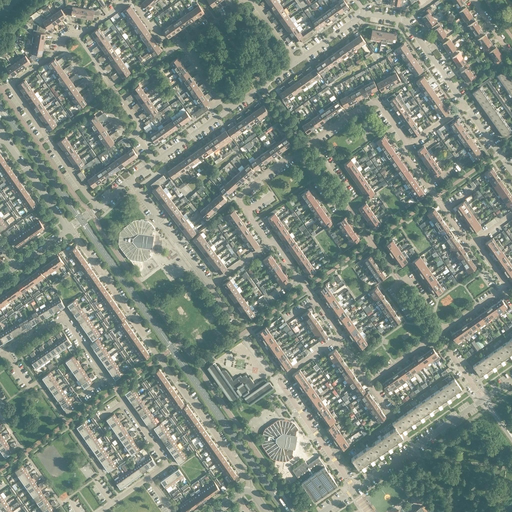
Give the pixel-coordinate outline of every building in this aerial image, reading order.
[(147,0),(144,0),(142,2),(148,9),(152,5),(147,0)] [(281,5),(278,0),(270,6),(273,10),(281,5)] [(343,0),(342,0),(339,3),(344,10),(349,7),(343,0)] [(192,6),(194,8),(199,16),(204,12),(199,5),(197,2),(192,6)] [(344,10),(339,3),(334,6),(340,13),(344,10)] [(460,7),(457,9),(455,11),(456,12),(458,12),(459,12),(462,16),(469,11),(464,4),(460,7)] [(130,5),(123,11),(126,15),(133,10),(130,5)] [(284,9),(281,5),(273,10),(276,14),(284,9)] [(72,8),(67,7),(68,14),(71,14),(71,15),(76,16),(78,7),(72,6),(72,8)] [(340,13),(334,6),(330,9),(335,16),(340,13)] [(68,14),(67,7),(62,10),(61,9),(56,12),(62,19),(66,16),(66,15),(68,14)] [(95,10),(89,9),(87,18),(93,19),(94,14),(98,15),(101,13),(98,8),(95,10)] [(199,16),(194,8),(190,11),(195,19),(199,16)] [(287,14),(284,9),(276,14),(279,19),(287,14)] [(335,16),(330,9),(326,12),(331,19),(335,16)] [(430,11),(429,9),(420,14),(425,21),(432,16),(429,12),(430,11)] [(137,14),(133,10),(126,15),(129,20),(137,14)] [(195,19),(190,11),(185,14),(191,22),(195,19)] [(474,18),(469,11),(462,16),(465,21),(467,20),(468,22),(474,18)] [(62,19),(56,12),(52,15),(57,23),(62,19)] [(331,19),(326,12),(321,15),(326,22),(331,19)] [(140,19),(137,14),(129,20),(132,24),(140,19)] [(191,22),(185,14),(181,18),(186,25),(191,22)] [(290,18),(287,14),(279,19),(283,23),(290,18)] [(57,23),(52,15),(47,18),(53,26),(57,23)] [(326,22),(321,15),(317,18),(322,26),(326,22)] [(435,21),(432,16),(425,21),(430,28),(431,27),(436,24),(434,22),(435,21)] [(53,26),(47,18),(43,22),(44,23),(39,26),(45,30),(47,28),(48,29),(53,26)] [(186,25),(181,18),(176,21),(182,28),(186,25)] [(293,23),(290,18),(283,23),(286,28),(293,23)] [(322,26),(317,18),(312,21),(317,29),(322,26)] [(479,25),(474,18),(468,22),(470,24),(467,26),(470,31),(472,30),(479,25)] [(143,23),(140,19),(132,24),(135,28),(143,23)] [(182,28),(176,21),(172,24),(177,31),(182,28)] [(438,22),(437,23),(436,24),(431,27),(436,34),(443,29),(438,22)] [(146,28),(143,23),(135,28),(139,33),(146,28)] [(296,27),(293,23),(286,28),(289,32),(296,27)] [(177,31),(172,24),(168,27),(173,34),(177,31)] [(484,32),(479,25),(472,30),(475,34),(474,36),(475,38),(478,36),(484,32)] [(45,30),(39,26),(39,32),(34,31),(33,35),(36,37),(45,39),(45,33),(44,33),(45,30)] [(99,27),(91,33),(93,35),(90,38),(91,40),(102,32),(99,27)] [(173,34),(168,27),(163,30),(168,37),(173,34)] [(299,31),(296,27),(289,32),(292,37),(299,31)] [(149,32),(146,28),(139,33),(142,37),(149,32)] [(316,33),(312,29),(306,34),(309,38),(316,33)] [(446,34),(443,29),(436,34),(441,41),(447,37),(445,35),(446,34)] [(303,36),(299,31),(292,37),(295,41),(300,38),(303,36)] [(105,37),(102,32),(91,40),(93,42),(96,39),(98,42),(105,37)] [(152,37),(149,32),(142,37),(145,42),(152,37)] [(394,33),(388,32),(387,41),(392,42),(393,39),(396,40),(396,35),(394,35),(394,33)] [(488,39),(484,32),(478,36),(480,38),(477,40),(480,44),(481,44),(488,39)] [(306,34),(303,36),(300,38),(303,42),(309,38),(306,34)] [(365,42),(360,35),(355,38),(361,45),(365,42)] [(32,42),(35,42),(44,44),(45,39),(36,37),(33,36),(32,42)] [(108,41),(105,37),(98,42),(99,44),(96,46),(97,49),(108,41)] [(155,41),(152,37),(145,42),(148,46),(155,41)] [(448,39),(447,37),(441,41),(446,48),(453,43),(450,38),(448,39)] [(361,45),(355,38),(351,41),(356,48),(361,45)] [(493,45),(488,39),(481,44),(484,48),(486,47),(488,50),(489,49),(493,45)] [(111,45),(108,41),(97,49),(99,51),(102,48),(104,51),(111,45)] [(158,45),(155,41),(148,46),(151,51),(158,45)] [(356,48),(351,41),(347,44),(352,52),(356,48)] [(407,48),(404,43),(394,50),(397,55),(400,53),(407,48)] [(456,48),(453,43),(446,48),(451,55),(456,51),(455,49),(456,48)] [(352,52),(347,44),(342,47),(347,55),(349,57),(354,54),(352,52)] [(114,50),(111,45),(104,51),(106,53),(102,55),(104,57),(114,50)] [(162,50),(158,45),(151,51),(154,55),(162,50)] [(494,45),(493,45),(489,49),(490,51),(489,52),(492,56),(499,52),(494,45)] [(347,55),(342,47),(338,50),(343,58),(347,55)] [(43,49),(34,48),(33,54),(30,56),(33,61),(41,56),(41,55),(42,55),(43,49)] [(117,48),(114,50),(104,57),(105,59),(109,57),(110,59),(118,54),(120,52),(117,48)] [(410,52),(407,48),(400,53),(403,57),(410,52)] [(459,49),(456,51),(451,55),(455,62),(463,57),(464,56),(459,49)] [(343,58),(338,50),(333,54),(339,61),(343,58)] [(413,56),(410,52),(403,57),(406,62),(413,56)] [(504,58),(499,52),(492,56),(495,61),(494,62),(496,64),(504,58)] [(121,59),(118,54),(110,59),(112,62),(109,64),(110,66),(121,59)] [(339,61),(333,54),(329,57),(334,64),(339,61)] [(25,55),(21,59),(26,66),(30,63),(25,55)] [(14,59),(16,62),(21,69),(26,66),(21,59),(19,56),(14,59)] [(416,61),(413,56),(406,62),(409,66),(416,61)] [(178,57),(170,62),(173,67),(181,62),(178,57)] [(334,64),(329,57),(324,60),(330,67),(334,64)] [(466,61),(463,57),(455,62),(460,69),(465,66),(466,65),(464,62),(466,61)] [(48,63),(51,68),(58,63),(60,62),(62,60),(60,58),(57,61),(55,58),(48,63)] [(124,63),(121,59),(110,66),(111,68),(115,66),(117,68),(124,63)] [(330,67),(324,60),(320,63),(325,70),(330,67)] [(420,65),(416,61),(409,66),(412,70),(420,65)] [(5,66),(7,68),(12,75),(17,72),(12,65),(10,62),(5,66)] [(21,69),(16,62),(12,65),(17,72),(21,69)] [(184,66),(181,62),(173,67),(177,71),(184,66)] [(61,67),(58,63),(51,68),(54,73),(61,67)] [(127,68),(124,63),(117,68),(118,71),(115,73),(116,75),(127,68)] [(325,70),(320,63),(315,66),(321,74),(325,70)] [(423,70),(420,65),(412,70),(415,75),(423,70)] [(187,71),(184,66),(177,71),(180,76),(187,71)] [(460,69),(459,69),(464,76),(471,71),(468,67),(466,68),(465,66),(460,69)] [(66,67),(63,70),(61,67),(54,73),(57,77),(68,69),(66,67)] [(130,72),(127,68),(116,75),(118,77),(121,75),(123,77),(130,72)] [(320,76),(315,68),(310,72),(316,79),(320,76)] [(69,71),(68,69),(57,77),(60,81),(68,76),(66,74),(69,71)] [(396,72),(394,70),(390,72),(391,75),(395,83),(400,80),(396,72)] [(499,73),(497,75),(496,76),(511,98),(511,81),(509,77),(506,72),(504,70),(501,72),(499,73)] [(190,75),(187,71),(180,76),(183,80),(190,75)] [(474,76),(471,71),(464,76),(469,83),(477,77),(475,75),(474,76)] [(316,79),(310,72),(306,75),(311,82),(316,79)] [(74,75),(69,78),(68,76),(60,81),(63,86),(76,77),(74,75)] [(193,80),(190,75),(183,80),(186,85),(193,80)] [(311,82),(306,75),(302,78),(307,85),(311,82)] [(395,83),(391,75),(386,78),(391,86),(395,83)] [(416,81),(419,86),(427,81),(423,76),(416,81)] [(77,79),(76,77),(63,86),(67,90),(74,85),(72,83),(77,79)] [(307,85),(302,78),(297,81),(302,88),(307,85)] [(391,86),(386,78),(382,80),(386,88),(391,86)] [(18,85),(21,89),(28,84),(25,79),(18,85)] [(196,84),(193,80),(186,85),(189,89),(196,84)] [(386,88),(382,80),(377,83),(381,91),(386,88)] [(302,88),(297,81),(293,84),(298,91),(302,88)] [(378,89),(374,81),(369,83),(373,91),(378,89)] [(430,85),(427,81),(419,86),(423,90),(430,85)] [(362,83),(358,86),(363,97),(368,94),(364,86),(362,83)] [(373,91),(369,83),(364,86),(368,94),(373,91)] [(31,88),(28,84),(21,89),(24,94),(31,88)] [(139,84),(132,90),(135,94),(142,89),(139,84)] [(200,88),(196,84),(189,89),(187,91),(190,95),(200,88)] [(298,91),(293,84),(288,87),(293,94),(298,91)] [(79,85),(76,87),(74,85),(67,90),(70,95),(80,87),(79,85)] [(433,90),(430,85),(423,90),(426,95),(433,90)] [(363,97),(358,86),(353,89),(354,91),(359,99),(363,97)] [(82,89),(80,87),(70,95),(73,99),(80,94),(79,92),(82,89)] [(293,94),(288,87),(284,90),(289,98),(293,94)] [(511,131),(481,87),(480,87),(478,88),(472,92),(474,95),(475,97),(483,108),(492,121),(496,126),(499,130),(504,137),(510,133),(511,131)] [(35,93),(31,88),(24,94),(27,98),(35,93)] [(203,93),(200,88),(190,95),(193,100),(195,98),(203,93)] [(145,94),(142,89),(135,94),(134,95),(131,97),(133,99),(136,96),(138,99),(145,94)] [(289,98),(284,90),(279,94),(284,101),(289,98)] [(436,94),(433,90),(426,95),(429,99),(436,94)] [(359,99),(354,91),(350,94),(354,102),(359,99)] [(38,97),(35,93),(27,98),(30,103),(38,97)] [(206,97),(203,93),(195,98),(198,103),(206,97)] [(399,100),(394,93),(387,98),(389,101),(388,101),(392,105),(399,100)] [(85,94),(82,96),(80,94),(73,99),(76,104),(87,96),(85,94)] [(148,98),(145,94),(138,99),(140,101),(136,103),(138,106),(148,98)] [(354,102),(350,94),(345,96),(349,104),(354,102)] [(439,98),(436,94),(429,99),(432,104),(439,98)] [(88,98),(87,96),(76,104),(79,108),(87,103),(85,100),(88,98)] [(349,104),(345,96),(340,99),(344,107),(349,104)] [(41,102),(38,97),(30,103),(33,107),(41,102)] [(209,102),(206,97),(198,103),(202,107),(206,104),(209,102)] [(152,102),(148,98),(138,106),(139,108),(143,105),(144,108),(152,102)] [(343,108),(336,98),(331,101),(338,111),(343,108)] [(442,103),(439,98),(432,104),(435,108),(442,103)] [(402,99),(399,100),(392,105),(395,110),(405,103),(402,99)] [(338,111),(331,101),(327,104),(329,107),(334,114),(338,111)] [(44,106),(41,102),(33,107),(37,111),(44,106)] [(155,107),(152,102),(144,108),(147,112),(155,107)] [(408,107),(405,103),(395,110),(398,114),(408,107)] [(445,107),(442,103),(435,108),(438,112),(445,107)] [(209,109),(206,104),(202,107),(193,113),(196,118),(209,109)] [(155,107),(147,112),(146,113),(144,114),(145,116),(149,114),(151,117),(158,111),(156,109),(159,107),(157,105),(155,107)] [(263,105),(259,108),(264,115),(269,112),(263,105)] [(47,111),(44,106),(37,111),(40,116),(47,111)] [(334,114),(329,107),(324,110),(330,117),(334,114)] [(411,112),(408,107),(398,114),(401,119),(408,114),(411,112)] [(449,112),(445,107),(438,112),(441,117),(449,112)] [(266,118),(264,115),(259,108),(254,111),(261,121),(266,118)] [(191,118),(186,110),(181,114),(186,121),(191,118)] [(330,117),(324,110),(320,113),(325,121),(330,117)] [(50,115),(47,111),(40,116),(43,120),(50,115)] [(261,121),(254,111),(250,114),(255,122),(257,124),(261,121)] [(53,113),(50,115),(43,120),(46,125),(53,120),(56,118),(53,113)] [(325,121),(320,113),(315,116),(321,124),(325,121)] [(186,121),(181,114),(177,117),(182,124),(186,121)] [(255,122),(250,114),(245,117),(251,125),(255,122)] [(412,118),(408,114),(401,119),(404,123),(412,118)] [(101,115),(97,118),(95,115),(88,120),(91,125),(103,117),(101,115)] [(321,124),(315,116),(311,119),(316,127),(321,124)] [(104,119),(103,117),(91,125),(94,130),(102,124),(100,122),(104,119)] [(182,124),(177,117),(172,120),(177,127),(182,124)] [(252,127),(251,125),(245,117),(241,120),(246,128),(248,130),(252,127)] [(305,120),(307,122),(312,130),(316,127),(311,119),(309,117),(305,120)] [(171,118),(166,121),(173,130),(177,127),(172,120),(171,118)] [(415,122),(412,118),(404,123),(407,128),(415,122)] [(450,124),(453,129),(461,123),(457,119),(450,124)] [(57,124),(53,120),(46,125),(49,129),(57,124)] [(246,128),(241,120),(237,124),(242,131),(246,128)] [(173,130),(166,121),(162,124),(163,126),(169,134),(173,130)] [(312,130),(307,122),(302,126),(307,133),(312,130)] [(418,127),(415,122),(407,128),(410,132),(418,127)] [(464,128),(461,123),(453,129),(456,133),(464,128)] [(107,124),(103,127),(102,124),(94,130),(97,134),(108,126),(107,124)] [(242,131),(237,124),(232,127),(237,134),(242,131)] [(110,128),(108,126),(97,134),(100,138),(108,133),(106,131),(110,128)] [(169,134),(163,126),(159,129),(164,137),(169,134)] [(237,134),(232,127),(228,130),(233,137),(237,134)] [(421,131),(418,127),(410,132),(414,137),(421,131)] [(467,132),(464,128),(456,133),(459,137),(467,132)] [(164,137),(159,129),(155,132),(160,140),(164,137)] [(231,137),(226,130),(221,133),(228,143),(232,140),(231,137)] [(160,140),(155,132),(150,136),(155,143),(160,140)] [(470,137),(467,132),(459,137),(463,142),(470,137)] [(113,133),(109,135),(108,133),(100,138),(104,143),(111,138),(112,137),(114,135),(113,133)] [(228,143),(221,133),(217,136),(223,146),(228,143)] [(381,138),(379,135),(372,140),(374,143),(376,141),(379,145),(388,139),(387,138),(386,139),(384,136),(381,138)] [(65,136),(58,142),(61,146),(68,141),(65,136)] [(223,146),(217,136),(212,140),(219,149),(223,146)] [(286,137),(281,140),(287,148),(291,144),(286,137)] [(473,141),(470,137),(463,142),(466,146),(473,141)] [(114,142),(111,138),(104,143),(107,147),(114,142)] [(389,141),(388,139),(379,145),(382,149),(390,144),(388,142),(389,141)] [(219,149),(212,140),(208,143),(213,150),(215,152),(219,149)] [(287,148),(281,140),(277,143),(282,151),(287,148)] [(72,146),(68,141),(61,146),(64,151),(72,146)] [(282,151),(277,143),(275,141),(271,144),(278,154),(282,151)] [(476,146),(473,141),(466,146),(463,148),(466,152),(469,151),(476,146)] [(213,150),(208,143),(203,146),(209,153),(213,150)] [(74,144),(72,146),(64,151),(67,155),(75,150),(77,148),(74,144)] [(278,154),(271,144),(267,147),(268,150),(273,157),(278,154)] [(391,147),(390,144),(382,149),(385,154),(394,148),(392,146),(391,147)] [(209,153),(203,146),(199,149),(204,156),(209,153)] [(427,150),(424,146),(417,151),(419,154),(418,154),(419,156),(427,150)] [(479,150),(476,146),(469,151),(472,155),(479,150)] [(132,148),(128,151),(133,159),(138,155),(132,148)] [(395,149),(394,148),(385,154),(382,156),(385,160),(388,158),(395,153),(394,150),(395,149)] [(204,156),(199,149),(195,152),(200,159),(204,156)] [(78,154),(75,150),(67,155),(70,160),(78,154)] [(273,157),(268,150),(264,153),(269,160),(273,157)] [(430,154),(427,150),(419,156),(420,158),(421,157),(423,159),(430,154)] [(483,155),(479,150),(472,155),(469,157),(473,162),(483,155)] [(133,159),(128,151),(123,154),(129,162),(133,159)] [(200,159),(195,152),(190,155),(195,162),(200,159)] [(269,160),(264,153),(259,156),(265,163),(269,160)] [(397,155),(395,153),(388,158),(391,162),(399,156),(398,155),(397,155)] [(81,159),(78,154),(70,160),(73,164),(81,159)] [(129,162),(123,154),(119,158),(124,165),(129,162)] [(433,158),(430,154),(423,159),(425,162),(424,163),(425,164),(433,158)] [(195,162),(190,155),(186,158),(191,166),(195,162)] [(265,163),(259,156),(255,159),(260,166),(265,163)] [(400,158),(399,156),(391,162),(394,166),(401,161),(399,158),(400,158)] [(83,157),(81,159),(73,164),(77,169),(87,162),(83,157)] [(357,161),(354,157),(343,164),(345,167),(344,168),(346,169),(357,161)] [(124,165),(119,158),(115,161),(120,168),(124,165)] [(191,166),(186,158),(181,161),(186,169),(191,166)] [(436,163),(433,158),(425,164),(426,166),(427,165),(429,168),(436,163)] [(113,159),(109,162),(115,171),(120,168),(115,161),(113,159)] [(260,166),(255,159),(250,162),(255,170),(260,166)] [(9,165),(5,161),(0,164),(0,169),(1,171),(9,165)] [(186,169),(181,161),(177,164),(182,172),(186,169)] [(360,165),(357,161),(346,169),(347,171),(348,170),(349,173),(359,166),(360,165)] [(403,164),(401,161),(394,166),(397,170),(405,164),(404,163),(403,164)] [(115,171),(109,162),(104,165),(106,167),(111,174),(115,171)] [(439,167),(436,163),(429,168),(430,170),(429,171),(431,173),(439,167)] [(182,172),(177,164),(172,168),(178,175),(182,172)] [(254,170),(248,164),(244,167),(250,174),(254,170)] [(406,166),(405,164),(397,170),(400,174),(407,169),(405,167),(406,166)] [(12,170),(9,165),(1,171),(4,175),(12,170)] [(362,170),(359,166),(349,173),(351,175),(350,176),(351,177),(360,172),(362,170)] [(111,174),(106,167),(101,170),(106,177),(111,174)] [(250,174),(244,167),(240,171),(246,178),(250,174)] [(442,171),(439,167),(431,173),(432,174),(433,173),(435,176),(442,171)] [(495,172),(492,167),(484,173),(482,175),(483,176),(486,175),(487,177),(495,172)] [(178,175),(172,168),(168,171),(173,178),(178,175)] [(409,172),(407,169),(400,174),(403,179),(411,173),(410,171),(409,172)] [(15,174),(12,170),(4,175),(7,180),(15,174)] [(85,176),(81,170),(77,174),(81,179),(85,176)] [(106,177),(101,170),(97,173),(102,181),(106,177)] [(246,178),(240,171),(236,175),(242,181),(246,178)] [(363,176),(360,172),(351,177),(352,179),(353,178),(355,181),(363,176)] [(498,176),(495,172),(487,177),(485,179),(488,183),(498,176)] [(102,181),(97,173),(92,176),(97,184),(102,181)] [(412,174),(411,173),(403,179),(406,183),(413,178),(411,175),(412,174)] [(18,179),(15,174),(7,180),(10,184),(18,179)] [(166,179),(163,175),(157,180),(160,184),(166,179)] [(242,181),(236,175),(232,178),(238,185),(242,181)] [(88,180),(85,176),(81,179),(86,186),(90,183),(88,180)] [(97,184),(92,176),(88,180),(90,183),(93,187),(97,184)] [(366,180),(363,176),(355,181),(357,184),(356,184),(357,186),(366,180)] [(501,180),(498,176),(488,183),(489,185),(492,183),(493,186),(501,180)] [(238,185),(232,178),(228,182),(234,189),(238,185)] [(415,180),(413,178),(406,183),(409,187),(417,181),(416,180),(415,180)] [(21,183),(18,179),(10,184),(13,189),(21,183)] [(160,184),(157,180),(151,185),(154,189),(159,185),(160,184)] [(368,184),(366,180),(357,186),(358,187),(359,187),(361,189),(368,184)] [(504,184),(501,180),(493,186),(491,187),(494,191),(504,184)] [(418,183),(417,181),(409,187),(412,191),(419,186),(417,183),(418,183)] [(234,189),(228,182),(224,185),(230,192),(234,189)] [(24,188),(21,183),(13,189),(16,193),(24,188)] [(371,188),(368,184),(361,189),(363,192),(362,193),(363,194),(371,188)] [(507,188),(504,184),(494,191),(497,196),(499,194),(507,188)] [(163,189),(159,185),(154,189),(152,190),(156,195),(163,189)] [(230,192),(224,185),(219,189),(225,196),(230,192)] [(421,189),(419,186),(412,191),(409,193),(412,197),(423,189),(422,188),(421,189)] [(27,192),(24,188),(16,193),(19,197),(27,192)] [(307,189),(306,188),(299,193),(300,195),(301,194),(304,198),(312,193),(311,191),(310,192),(308,189),(307,189)] [(374,193),(371,188),(363,194),(364,196),(365,195),(367,198),(374,193)] [(510,193),(507,188),(499,194),(501,196),(499,198),(500,200),(510,193)] [(166,193),(163,189),(156,195),(159,199),(166,193)] [(424,191),(423,189),(412,197),(415,201),(425,194),(423,192),(424,191)] [(30,196),(27,192),(19,197),(23,202),(30,196)] [(169,198),(166,193),(159,199),(162,203),(169,198)] [(227,200),(221,193),(216,197),(222,203),(227,200)] [(313,194),(312,193),(304,198),(307,203),(314,197),(312,195),(313,194)] [(511,197),(511,195),(510,193),(500,200),(501,201),(503,200),(505,202),(511,197)] [(33,201),(30,196),(23,202),(26,206),(33,201)] [(222,203),(216,197),(212,200),(218,207),(222,203)] [(316,200),(314,197),(307,203),(310,207),(318,201),(317,199),(316,200)] [(173,202),(169,198),(162,203),(166,207),(173,202)] [(218,207),(212,200),(208,204),(214,210),(218,207)] [(37,205),(33,201),(26,206),(29,211),(37,205)] [(319,202),(318,201),(310,207),(313,211),(320,206),(318,203),(319,202)] [(456,207),(459,211),(467,205),(469,204),(468,202),(465,204),(464,201),(456,207)] [(176,206),(173,202),(166,207),(169,212),(176,206)] [(358,208),(359,210),(360,209),(362,212),(369,207),(366,203),(358,208)] [(214,210),(208,204),(204,207),(210,214),(214,210)] [(472,208),(469,204),(467,205),(459,211),(462,215),(470,210),(472,208)] [(179,211),(176,206),(169,212),(172,216),(179,211)] [(322,208),(320,206),(313,211),(316,215),(324,209),(323,208),(322,208)] [(210,214),(204,207),(200,211),(206,218),(210,214)] [(372,211),(369,207),(362,212),(363,215),(364,217),(372,211)] [(426,218),(427,220),(438,212),(435,208),(427,213),(429,216),(426,218)] [(277,211),(275,209),(268,213),(270,216),(267,218),(269,221),(268,221),(269,223),(278,217),(275,213),(277,211)] [(325,211),(324,209),(316,215),(319,219),(326,214),(324,211),(325,211)] [(234,210),(227,214),(226,215),(224,216),(227,221),(237,214),(234,210)] [(471,212),(470,210),(462,215),(465,219),(473,214),(475,212),(474,210),(471,212)] [(183,215),(179,211),(172,216),(175,220),(183,215)] [(375,215),(372,211),(364,217),(365,218),(366,218),(367,220),(375,215)] [(441,217),(438,212),(427,220),(429,221),(431,219),(433,222),(441,217)] [(478,216),(475,212),(473,214),(465,219),(468,223),(475,218),(478,216)] [(240,219),(237,214),(227,221),(231,225),(233,224),(240,219)] [(328,217),(326,214),(319,219),(321,223),(330,218),(329,216),(328,217)] [(186,219),(183,215),(175,220),(179,225),(186,219)] [(378,219),(375,215),(367,220),(369,223),(368,224),(369,225),(378,219)] [(281,221),(278,217),(269,223),(270,224),(271,223),(273,226),(281,221)] [(337,223),(340,227),(347,222),(345,220),(346,219),(345,217),(337,223)] [(444,221),(441,217),(433,222),(435,225),(432,226),(433,228),(444,221)] [(331,219),(330,218),(321,223),(325,228),(332,223),(330,220),(331,219)] [(477,220),(475,218),(468,223),(471,228),(481,220),(480,219),(477,220)] [(142,261),(145,260),(151,256),(150,253),(148,253),(149,248),(150,249),(152,249),(153,242),(154,235),(152,235),(150,235),(151,230),(153,230),(155,228),(151,223),(147,221),(137,219),(133,220),(122,229),(120,232),(118,243),(119,246),(128,258),(131,260),(142,261)] [(189,224),(186,219),(179,225),(182,229),(189,224)] [(243,223),(240,219),(233,224),(236,228),(243,223)] [(283,219),(281,221),(273,226),(275,229),(274,230),(275,231),(286,223),(283,219)] [(381,224),(378,219),(369,225),(370,227),(371,226),(373,229),(381,224)] [(4,222),(0,224),(0,231),(7,226),(10,224),(6,220),(4,222)] [(44,228),(39,220),(34,223),(40,231),(44,228)] [(482,222),(481,220),(471,228),(474,232),(482,226),(480,224),(482,222)] [(446,225),(444,221),(433,228),(434,230),(437,228),(439,230),(446,225)] [(349,225),(347,222),(340,227),(343,232),(351,226),(350,224),(349,225)] [(40,231),(34,223),(30,226),(35,234),(40,231)] [(246,227),(243,223),(236,228),(239,233),(246,227)] [(289,228),(286,223),(275,231),(276,233),(277,232),(279,235),(286,229),(289,228)] [(192,228),(189,224),(182,229),(185,233),(192,228)] [(449,229),(446,225),(439,230),(440,233),(438,235),(439,236),(449,229)] [(35,234),(30,226),(25,229),(31,237),(35,234)] [(352,227),(351,226),(343,232),(346,236),(353,231),(351,228),(352,227)] [(250,232),(246,227),(239,233),(242,237),(250,232)] [(196,232),(192,228),(185,233),(189,238),(196,232)] [(31,237),(25,229),(21,232),(26,240),(31,237)] [(289,234),(286,229),(279,235),(281,237),(280,238),(281,239),(289,234)] [(452,233),(449,229),(439,236),(440,238),(443,236),(445,239),(452,233)] [(355,233),(353,231),(346,236),(349,240),(357,234),(356,233),(355,233)] [(26,240),(21,232),(16,235),(22,243),(26,240)] [(253,236),(250,232),(242,237),(245,241),(253,236)] [(200,233),(193,239),(197,243),(204,238),(200,233)] [(455,237),(452,233),(445,239),(446,241),(444,243),(445,245),(455,237)] [(292,238),(289,234),(281,239),(282,241),(283,240),(285,243),(292,238)] [(358,236),(357,234),(349,240),(352,244),(359,239),(357,236),(358,236)] [(22,243),(16,235),(12,239),(17,246),(22,243)] [(256,241),(253,236),(245,241),(248,246),(256,241)] [(458,242),(455,237),(445,245),(446,246),(449,245),(451,247),(458,242)] [(207,242),(204,238),(197,243),(200,247),(207,242)] [(295,242),(292,238),(285,243),(287,246),(286,246),(287,248),(295,242)] [(385,245),(388,249),(395,244),(394,241),(396,240),(395,238),(392,240),(392,239),(385,245)] [(495,240),(493,238),(485,243),(488,248),(498,240),(497,239),(495,240)] [(209,240),(207,242),(200,247),(203,252),(210,246),(213,244),(209,240)] [(501,245),(498,240),(488,248),(491,252),(501,245)] [(259,245),(256,241),(248,246),(252,251),(259,245)] [(298,246),(295,242),(287,248),(288,249),(289,249),(291,251),(298,246)] [(461,246),(458,242),(451,247),(452,250),(450,251),(451,253),(461,246)] [(397,246),(395,244),(388,249),(391,253),(401,246),(400,245),(397,246)] [(504,248),(501,245),(491,252),(494,256),(504,249),(504,248)] [(75,246),(68,252),(71,256),(79,251),(75,246)] [(214,251),(210,246),(203,252),(206,256),(214,251)] [(301,250),(298,246),(291,251),(293,254),(292,255),(293,256),(301,250)] [(402,248),(401,246),(391,253),(394,258),(401,252),(400,250),(402,248)] [(464,250),(461,246),(451,253),(452,255),(455,253),(456,255),(464,250)] [(505,250),(504,249),(494,256),(497,260),(505,255),(503,252),(505,250)] [(304,254),(301,250),(293,256),(294,258),(295,257),(297,260),(304,254)] [(467,254),(464,250),(456,255),(458,258),(456,260),(457,261),(467,254)] [(82,255),(79,251),(71,256),(74,261),(82,255)] [(217,255),(214,251),(206,256),(210,260),(217,255)] [(403,255),(401,252),(394,258),(397,262),(407,255),(406,253),(403,255)] [(272,257),(270,254),(261,261),(264,265),(266,264),(274,258),(273,256),(272,257)] [(307,259),(304,254),(297,260),(299,262),(298,263),(299,264),(307,259)] [(470,258),(467,254),(457,261),(458,263),(461,261),(462,264),(470,258)] [(85,260),(82,255),(74,261),(77,265),(85,260)] [(220,259),(217,255),(210,260),(213,265),(220,259)] [(364,262),(366,265),(373,259),(370,255),(363,260),(363,261),(360,262),(361,264),(364,262)] [(408,256),(407,255),(397,262),(400,266),(407,261),(405,258),(408,256)] [(506,257),(505,255),(497,260),(500,264),(510,257),(509,255),(506,257)] [(64,263),(58,256),(54,259),(59,267),(64,263)] [(412,261),(415,266),(425,259),(424,257),(422,259),(420,256),(412,261)] [(511,259),(510,257),(500,264),(503,268),(511,263),(509,260),(511,259)] [(275,259),(274,258),(266,264),(269,268),(276,263),(275,260),(275,259)] [(473,263),(470,258),(462,264),(464,266),(462,268),(463,270),(473,263)] [(59,267),(54,259),(50,262),(55,270),(59,267)] [(223,263),(220,259),(213,265),(216,269),(223,263)] [(310,263),(307,259),(299,264),(300,266),(301,265),(303,268),(310,263)] [(376,263),(373,259),(366,265),(367,267),(365,269),(366,271),(376,263)] [(426,260),(425,259),(415,266),(418,270),(426,265),(424,262),(426,260)] [(88,264),(85,260),(77,265),(80,270),(88,264)] [(55,270),(50,262),(45,265),(51,273),(55,270)] [(227,268),(223,263),(216,269),(220,273),(227,268)] [(278,265),(276,263),(269,268),(267,270),(270,274),(272,272),(280,266),(279,265),(278,265)] [(313,267),(310,263),(303,268),(304,271),(305,273),(313,267)] [(379,268),(376,263),(366,271),(367,272),(370,271),(372,273),(379,268)] [(476,267),(473,263),(463,270),(464,271),(466,270),(468,272),(476,267)] [(511,265),(511,263),(503,268),(506,273),(511,268),(511,265)] [(91,268),(88,264),(80,270),(83,274),(91,268)] [(51,273),(45,265),(41,268),(46,276),(51,273)] [(428,267),(426,265),(418,270),(421,274),(431,267),(430,265),(428,267)] [(281,268),(280,266),(272,272),(275,276),(282,271),(280,268),(281,268)] [(316,271),(313,267),(305,273),(306,274),(307,274),(309,276),(316,271)] [(432,269),(431,267),(421,274),(424,278),(432,273),(430,270),(432,269)] [(94,273),(91,268),(83,274),(86,278),(94,273)] [(382,272),(379,268),(372,273),(373,276),(371,277),(372,279),(382,272)] [(45,277),(39,269),(35,272),(40,280),(45,277)] [(284,274),(282,271),(275,276),(278,280),(286,275),(285,273),(284,274)] [(40,280),(35,272),(30,276),(36,283),(40,280)] [(384,275),(382,272),(372,279),(373,281),(376,279),(378,282),(385,277),(384,275)] [(97,277),(94,273),(86,278),(90,283),(97,277)] [(433,275),(432,273),(424,278),(427,283),(437,275),(436,274),(433,275)] [(287,276),(286,275),(278,280),(281,285),(288,280),(286,277),(287,276)] [(438,277),(437,275),(427,283),(430,287),(438,281),(436,279),(438,277)] [(36,283),(30,276),(26,279),(31,286),(36,283)] [(100,282),(97,277),(90,283),(93,287),(100,282)] [(223,281),(225,283),(222,284),(226,289),(233,284),(230,279),(231,279),(229,277),(223,281)] [(31,286),(26,279),(22,282),(27,290),(31,286)] [(439,284),(438,281),(430,287),(433,291),(443,284),(442,282),(439,284)] [(27,290),(22,282),(17,285),(23,293),(27,290)] [(104,286),(100,282),(93,287),(96,292),(104,286)] [(236,288),(233,284),(226,289),(229,293),(236,288)] [(328,287),(326,284),(319,289),(320,291),(319,291),(321,294),(331,287),(330,286),(328,287)] [(444,285),(443,284),(433,291),(436,295),(444,290),(442,287),(444,285)] [(23,293),(17,285),(13,288),(18,296),(23,293)] [(107,290),(104,286),(96,292),(99,296),(107,290)] [(380,291),(377,286),(369,292),(371,295),(368,296),(370,298),(380,291)] [(333,289),(331,287),(321,294),(324,299),(332,293),(330,291),(333,289)] [(18,296),(13,288),(8,291),(14,299),(18,296)] [(239,292),(236,288),(229,293),(232,298),(239,292)] [(110,295),(107,290),(99,296),(102,300),(110,295)] [(14,299),(8,291),(4,294),(9,302),(14,299)] [(383,295),(380,291),(370,298),(371,300),(373,298),(375,300),(383,295)] [(242,297),(239,292),(232,298),(235,302),(242,297)] [(334,296),(332,293),(324,299),(327,303),(337,295),(336,294),(334,296)] [(9,302),(4,294),(0,296),(0,298),(5,305),(9,302)] [(113,299),(110,295),(102,300),(105,305),(113,299)] [(340,300),(337,295),(327,303),(330,307),(340,300)] [(386,299),(383,295),(375,300),(377,303),(374,305),(375,306),(386,299)] [(246,301),(242,297),(235,302),(238,307),(246,301)] [(65,306),(60,298),(55,301),(60,309),(65,306)] [(78,304),(75,299),(68,304),(67,305),(71,309),(78,304)] [(116,304),(113,299),(105,305),(108,309),(116,304)] [(389,303),(386,299),(375,306),(377,308),(379,306),(381,309),(389,303)] [(502,299),(497,302),(504,312),(505,312),(506,311),(504,309),(507,307),(502,299)] [(343,304),(340,300),(330,307),(333,311),(343,304)] [(60,309),(55,301),(50,303),(55,312),(60,309)] [(249,306),(246,301),(238,307),(241,311),(249,306)] [(504,312),(497,302),(493,305),(499,313),(500,315),(504,312)] [(55,312),(50,303),(46,306),(51,314),(55,312)] [(392,307),(389,303),(381,309),(383,311),(380,313),(381,315),(392,307)] [(81,308),(78,304),(71,309),(74,314),(81,308)] [(119,308),(116,304),(108,309),(111,314),(119,308)] [(344,305),(343,304),(333,311),(336,315),(344,310),(342,307),(344,305)] [(499,313),(493,305),(489,308),(496,318),(498,317),(496,315),(499,313)] [(51,314),(46,306),(41,309),(46,317),(51,314)] [(252,310),(249,306),(241,311),(244,315),(252,310)] [(395,312),(392,307),(381,315),(383,316),(385,314),(387,317),(395,312)] [(85,313),(81,308),(74,314),(77,318),(85,313)] [(122,313),(119,308),(111,314),(114,318),(122,313)] [(496,318),(489,308),(485,311),(490,319),(493,317),(494,319),(496,318)] [(46,317),(41,309),(36,312),(41,320),(46,317)] [(255,315),(252,310),(244,315),(248,320),(255,315)] [(310,312),(309,310),(302,315),(304,318),(301,320),(302,321),(313,314),(310,311),(310,312)] [(346,312),(344,310),(336,315),(339,320),(349,312),(348,311),(346,312)] [(490,319),(485,311),(481,314),(486,322),(488,324),(489,323),(488,321),(490,319)] [(41,320),(36,312),(32,314),(37,323),(41,320)] [(350,314),(349,312),(339,320),(342,324),(350,318),(348,316),(350,314)] [(397,316),(395,312),(387,317),(389,320),(386,321),(387,323),(397,316)] [(88,317),(85,313),(77,318),(80,323),(88,317)] [(125,317),(122,313),(114,318),(118,323),(125,317)] [(37,323),(32,314),(27,317),(32,325),(37,323)] [(315,318),(313,314),(302,321),(303,323),(306,321),(308,324),(315,318)] [(486,322),(481,314),(476,317),(482,325),(484,323),(486,325),(488,324),(486,322)] [(400,319),(397,316),(387,323),(388,325),(391,323),(393,326),(400,321),(399,319),(400,319)] [(32,325),(27,317),(22,320),(27,328),(32,325)] [(91,321),(88,317),(80,323),(83,327),(91,321)] [(482,325),(476,317),(472,320),(478,328),(479,330),(481,329),(479,327),(482,325)] [(318,322),(315,318),(308,324),(310,326),(307,328),(308,330),(318,322)] [(351,321),(350,318),(342,324),(345,328),(355,321),(354,319),(351,321)] [(128,324),(125,319),(117,325),(120,330),(128,324)] [(27,328),(22,320),(18,323),(23,331),(27,328)] [(478,328),(472,320),(468,323),(473,331),(476,329),(478,331),(479,330),(478,328)] [(94,326),(91,321),(83,327),(86,331),(94,326)] [(356,322),(355,321),(345,328),(348,332),(356,327),(354,324),(356,322)] [(321,327),(318,322),(308,330),(309,331),(312,330),(314,332),(321,327)] [(23,331),(18,323),(13,326),(18,334),(23,331)] [(473,331),(468,323),(464,326),(471,336),(473,335),(471,332),(473,331)] [(131,328),(128,324),(120,330),(123,334),(131,328)] [(258,332),(261,337),(269,331),(267,329),(270,327),(268,325),(266,327),(258,332)] [(18,334),(13,326),(9,328),(14,337),(18,334)] [(97,330),(94,326),(86,331),(89,336),(97,330)] [(471,336),(464,326),(460,329),(465,337),(468,335),(469,337),(471,336)] [(324,331),(321,327),(314,332),(315,335),(313,336),(314,338),(324,331)] [(357,329),(356,327),(348,332),(351,336),(361,329),(360,327),(357,329)] [(14,337),(9,328),(4,331),(9,339),(14,337)] [(134,333),(131,328),(123,334),(126,338),(134,333)] [(362,331),(361,329),(351,336),(354,340),(361,335),(360,332),(362,331)] [(465,337),(460,329),(455,332),(461,339),(463,342),(464,341),(463,338),(465,337)] [(100,335),(97,330),(89,336),(92,340),(100,335)] [(9,339),(4,331),(0,333),(0,334),(4,342),(9,339)] [(271,334),(269,331),(261,337),(264,341),(274,334),(273,332),(271,334)] [(326,334),(324,331),(314,338),(315,340),(318,338),(320,341),(327,336),(326,334)] [(461,339),(455,332),(451,335),(457,343),(459,341),(461,343),(463,342),(461,339)] [(137,337),(134,333),(126,338),(129,343),(137,337)] [(276,335),(274,334),(264,341),(267,345),(275,340),(273,337),(276,335)] [(71,343),(66,335),(61,339),(67,346),(71,343)] [(363,337),(361,335),(354,340),(357,345),(367,337),(366,336),(363,337)] [(140,342),(137,337),(129,343),(133,347),(140,342)] [(368,339),(367,337),(357,345),(359,348),(359,347),(360,348),(367,343),(366,341),(368,339)] [(101,343),(98,338),(90,344),(93,348),(101,343)] [(67,346),(61,339),(57,342),(62,349),(67,346)] [(277,342),(275,340),(267,345),(270,349),(280,342),(279,340),(277,342)] [(511,352),(511,345),(508,341),(499,347),(506,357),(509,354),(511,357),(511,352),(511,353),(511,352)] [(62,349),(57,342),(52,345),(58,353),(62,349)] [(143,346),(140,342),(133,347),(136,352),(143,346)] [(281,344),(280,342),(270,349),(273,353),(281,348),(279,345),(281,344)] [(104,347),(101,343),(93,348),(96,353),(104,347)] [(58,353),(52,345),(48,348),(53,356),(58,353)] [(147,351),(143,346),(136,352),(139,356),(147,351)] [(107,352),(104,347),(96,353),(100,357),(107,352)] [(506,357),(499,347),(491,353),(497,363),(501,360),(503,364),(506,362),(503,359),(506,357)] [(53,356),(48,348),(43,351),(49,359),(53,356)] [(282,350),(281,348),(273,353),(276,358),(286,350),(285,349),(282,350)] [(336,351),(335,349),(328,354),(330,357),(327,359),(328,360),(339,353),(336,350),(336,351)] [(440,358),(433,349),(432,350),(431,349),(428,351),(435,361),(440,358)] [(287,352),(286,350),(276,358),(279,362),(287,356),(285,354),(287,352)] [(49,359),(43,351),(39,354),(45,362),(49,359)] [(150,355),(147,351),(139,356),(142,361),(150,355)] [(435,361),(428,351),(424,354),(430,362),(432,360),(434,362),(435,361)] [(111,356),(107,352),(100,357),(103,362),(111,356)] [(341,357),(339,353),(328,360),(329,362),(332,360),(334,363),(341,357)] [(497,363),(491,353),(482,359),(489,369),(492,367),(494,370),(497,369),(494,365),(497,363)] [(45,362),(39,354),(35,357),(40,365),(45,362)] [(430,362),(424,354),(420,357),(427,367),(429,366),(427,363),(430,362)] [(77,360),(73,356),(65,361),(69,366),(77,360)] [(114,361),(111,356),(103,362),(106,366),(114,361)] [(288,359),(287,356),(279,362),(282,366),(292,359),(291,357),(288,359)] [(40,365),(35,357),(30,360),(36,368),(40,365)] [(344,361),(341,357),(334,363),(335,365),(333,367),(334,369),(344,361)] [(427,367),(420,357),(416,360),(421,367),(424,366),(425,368),(427,367)] [(293,360),(292,359),(282,366),(284,369),(285,368),(286,370),(293,365),(291,362),(293,360)] [(489,369),(482,359),(473,366),(480,375),(483,373),(486,377),(488,375),(485,371),(489,369)] [(80,365),(77,360),(69,366),(72,370),(80,365)] [(421,367),(416,360),(412,363),(419,373),(420,372),(419,369),(421,367)] [(117,365),(114,361),(106,366),(109,370),(117,365)] [(347,366),(344,361),(334,369),(335,370),(338,368),(340,371),(347,366)] [(215,367),(213,363),(209,366),(212,370),(210,371),(231,401),(238,396),(241,399),(244,397),(249,405),(272,389),(270,387),(272,386),(269,382),(268,383),(266,382),(266,381),(265,381),(265,380),(264,380),(263,380),(262,380),(261,380),(260,380),(255,384),(253,382),(250,377),(248,378),(246,375),(245,375),(242,377),(240,375),(233,380),(232,379),(231,377),(227,371),(226,371),(225,370),(224,370),(223,370),(222,370),(221,370),(217,366),(215,367)] [(419,373),(412,363),(407,366),(413,373),(415,371),(417,374),(419,373)] [(83,369),(80,365),(72,370),(75,374),(83,369)] [(120,369),(117,365),(109,370),(112,375),(120,369)] [(350,370),(347,366),(340,371),(341,374),(339,375),(340,377),(350,370)] [(415,376),(413,373),(407,366),(403,369),(410,379),(415,376)] [(162,373),(159,368),(151,374),(155,379),(162,373)] [(86,373),(83,369),(75,374),(78,379),(86,373)] [(123,374),(120,369),(112,375),(115,379),(123,374)] [(302,372),(300,369),(293,374),(294,376),(293,376),(295,379),(305,372),(304,370),(302,372)] [(410,379),(403,369),(399,371),(404,379),(407,377),(409,380),(410,379)] [(353,374),(350,370),(340,377),(341,379),(344,377),(345,379),(353,374)] [(406,382),(404,379),(399,371),(395,374),(402,385),(406,382)] [(53,377),(50,372),(42,378),(45,382),(53,377)] [(306,374),(305,372),(295,379),(298,383),(306,378),(304,375),(306,374)] [(89,378),(86,373),(78,379),(81,383),(89,378)] [(166,377),(162,373),(155,379),(158,383),(166,377)] [(356,378),(353,374),(345,379),(347,382),(345,384),(346,385),(356,378)] [(402,385),(395,374),(391,377),(398,388),(402,385)] [(56,381),(53,377),(45,382),(48,387),(56,381)] [(169,382),(166,377),(158,383),(161,387),(169,382)] [(398,388),(391,377),(386,380),(394,391),(398,388)] [(92,382),(89,378),(81,383),(84,388),(92,382)] [(308,380),(306,378),(298,383),(301,387),(311,380),(310,379),(308,380)] [(359,382),(356,378),(346,385),(347,387),(350,385),(351,388),(359,382)] [(461,388),(454,379),(445,385),(452,395),(455,392),(458,396),(460,394),(458,391),(461,388)] [(312,382),(311,380),(301,387),(304,392),(312,386),(310,384),(312,382)] [(394,391),(386,380),(383,382),(384,383),(383,384),(387,391),(390,389),(392,392),(394,391)] [(59,386),(56,381),(48,387),(52,391),(59,386)] [(172,386),(169,382),(161,387),(164,392),(172,386)] [(362,386),(359,382),(351,388),(353,390),(351,392),(352,394),(362,386)] [(452,395),(445,385),(437,391),(443,401),(447,399),(449,402),(451,401),(449,397),(452,395)] [(62,390),(59,386),(52,391),(55,395),(62,390)] [(175,391),(172,386),(164,392),(167,396),(175,391)] [(313,389),(312,386),(304,392),(307,396),(317,389),(316,387),(313,389)] [(365,391),(362,386),(352,394),(353,395),(355,394),(357,396),(365,391)] [(136,392),(133,387),(125,393),(128,397),(136,392)] [(318,390),(317,389),(307,396),(310,400),(318,395),(316,392),(318,390)] [(66,394),(62,390),(55,395),(58,400),(66,394)] [(178,395),(175,391),(167,396),(170,401),(178,395)] [(443,401),(437,391),(428,397),(435,407),(438,405),(440,408),(443,407),(440,403),(443,401)] [(139,396),(136,392),(128,397),(131,402),(139,396)] [(368,393),(367,392),(360,397),(362,399),(360,401),(361,403),(371,396),(369,392),(368,393)] [(69,399),(66,394),(58,400),(61,404),(69,399)] [(181,399),(178,395),(170,401),(173,405),(181,399)] [(319,397),(318,395),(310,400),(313,404),(323,397),(322,395),(319,397)] [(142,401),(139,396),(131,402),(134,406),(142,401)] [(374,400),(371,396),(361,403),(364,407),(366,405),(374,400)] [(324,399),(323,397),(313,404),(316,408),(324,403),(322,400),(324,399)] [(435,407),(428,397),(419,404),(426,413),(429,411),(432,415),(434,413),(431,409),(435,407)] [(72,403),(69,399),(61,404),(64,409),(72,403)] [(184,404),(181,399),(173,405),(176,410),(184,404)] [(377,404),(374,400),(366,405),(368,408),(365,409),(367,411),(377,404)] [(145,405),(142,401),(134,406),(137,411),(145,405)] [(75,408),(72,403),(64,409),(67,413),(75,408)] [(325,406),(324,403),(316,408),(319,413),(329,405),(328,404),(325,406)] [(190,409),(187,404),(179,410),(182,414),(190,409)] [(380,408),(377,404),(367,411),(368,413),(370,411),(372,413),(380,408)] [(426,413),(419,404),(410,410),(417,420),(420,417),(423,421),(425,419),(422,416),(426,413)] [(148,409),(145,405),(137,411),(140,415),(148,409)] [(330,407),(329,405),(319,413),(322,417),(329,411),(328,409),(330,407)] [(383,412),(380,408),(372,413),(374,416),(371,418),(372,419),(383,412)] [(151,414),(148,409),(140,415),(143,419),(151,414)] [(193,413),(190,409),(182,414),(185,419),(193,413)] [(417,420),(410,410),(401,416),(408,426),(411,424),(414,427),(416,426),(413,422),(417,420)] [(331,414),(329,411),(322,417),(325,421),(335,414),(334,412),(331,414)] [(385,415),(383,412),(372,419),(374,421),(376,419),(378,422),(385,417),(384,416),(385,415)] [(120,413),(116,416),(114,413),(106,419),(109,423),(117,418),(119,417),(122,415),(121,414),(120,413)] [(196,418),(193,413),(185,419),(188,423),(196,418)] [(154,418),(151,414),(143,419),(147,424),(154,418)] [(336,415),(335,414),(325,421),(328,425),(335,420),(333,417),(336,415)] [(408,426),(401,416),(392,422),(396,428),(400,433),(403,431),(405,433),(407,432),(405,428),(408,426)] [(120,422),(117,418),(109,423),(113,428),(120,422)] [(158,423),(154,418),(147,424),(150,428),(158,423)] [(199,422),(196,418),(188,423),(191,427),(199,422)] [(294,456),(292,454),(290,454),(291,449),(293,449),(295,449),(296,443),(296,442),(297,436),(296,436),(296,435),(295,435),(294,435),(294,430),(296,431),(299,429),(294,423),(291,421),(288,420),(281,419),(277,420),(265,428),(263,431),(261,442),(262,446),(271,457),(274,459),(284,461),(288,460),(294,456)] [(88,426),(84,421),(77,427),(80,431),(88,426)] [(124,427),(120,422),(113,428),(116,432),(124,427)] [(165,427),(161,422),(154,428),(157,432),(165,427)] [(202,426),(199,422),(191,427),(195,432),(202,426)] [(336,426),(334,423),(327,428),(328,430),(327,430),(329,433),(339,426),(338,424),(336,426)] [(91,430),(88,426),(80,431),(83,436),(91,430)] [(206,431),(202,426),(195,432),(198,436),(206,431)] [(341,428),(339,426),(329,433),(332,437),(340,432),(338,429),(341,428)] [(127,431),(124,427),(116,432),(119,437),(127,431)] [(168,431),(165,427),(157,432),(160,436),(168,431)] [(395,428),(392,430),(387,433),(394,443),(397,441),(399,444),(402,443),(399,439),(401,438),(400,438),(401,437),(402,437),(402,436),(402,435),(400,433),(396,428),(395,428)] [(94,434),(91,430),(83,436),(86,440),(94,434)] [(130,436),(127,431),(119,437),(122,441),(130,436)] [(171,435),(168,431),(160,436),(163,441),(171,435)] [(209,435),(206,431),(198,436),(201,441),(209,435)] [(342,434),(340,432),(332,437),(335,441),(345,434),(344,433),(342,434)] [(394,443),(387,433),(378,439),(385,449),(388,447),(390,451),(393,449),(390,445),(394,443)] [(97,439),(94,434),(86,440),(89,444),(97,439)] [(346,436),(345,434),(335,441),(338,446),(346,440),(344,438),(346,436)] [(174,440),(171,435),(163,441),(166,445),(174,440)] [(212,440),(209,435),(201,441),(204,445),(212,440)] [(133,440),(130,436),(122,441),(125,446),(133,440)] [(100,443),(97,439),(89,444),(92,449),(100,443)] [(385,449),(378,439),(369,446),(376,455),(379,453),(382,457),(384,455),(381,451),(385,449)] [(136,444),(133,440),(125,446),(128,450),(136,444)] [(177,444),(174,440),(166,445),(169,450),(177,444)] [(215,444),(212,440),(204,445),(207,449),(215,444)] [(348,443),(346,440),(338,446),(341,450),(349,445),(349,444),(351,443),(350,441),(348,443)] [(10,447),(7,442),(0,447),(0,449),(2,452),(10,447)] [(103,448),(100,443),(92,449),(95,453),(103,448)] [(139,449),(136,444),(128,450),(131,455),(139,449)] [(180,449),(177,444),(169,450),(172,454),(180,449)] [(218,448),(215,444),(207,449),(210,454),(218,448)] [(376,455),(369,446),(360,452),(367,462),(370,459),(373,463),(375,461),(372,458),(376,455)] [(13,451),(10,447),(2,452),(5,457),(13,451)] [(106,452),(103,448),(95,453),(99,458),(106,452)] [(221,453),(218,448),(210,454),(213,458),(221,453)] [(183,453),(180,449),(172,454),(175,459),(183,453)] [(109,457),(106,452),(99,458),(102,462),(109,457)] [(367,462),(360,452),(351,458),(358,468),(361,466),(364,469),(366,468),(364,464),(367,462)] [(186,458),(183,453),(175,459),(179,463),(186,458)] [(224,457),(221,453),(213,458),(216,463),(224,457)] [(156,463),(150,455),(146,459),(151,466),(156,463)] [(112,461),(109,457),(102,462),(105,466),(112,461)] [(227,462),(224,457),(216,463),(219,467),(227,462)] [(323,464),(318,457),(310,463),(308,465),(305,461),(292,470),(294,472),(299,479),(312,498),(314,501),(337,484),(323,464)] [(151,466),(146,459),(141,462),(147,470),(151,466)] [(116,465),(112,461),(105,466),(108,471),(116,465)] [(147,470),(141,462),(137,465),(142,473),(147,470)] [(230,466),(227,462),(219,467),(223,472),(230,466)] [(26,469),(22,465),(15,470),(18,475),(26,469)] [(142,473),(137,465),(133,468),(138,476),(142,473)] [(233,470),(230,466),(223,472),(226,476),(233,470)] [(138,476),(133,468),(128,471),(134,479),(138,476)] [(184,476),(178,468),(174,471),(179,479),(184,476)] [(29,474),(26,469),(18,475),(21,479),(29,474)] [(237,475),(233,470),(226,476),(231,484),(237,480),(234,477),(237,475)] [(134,479),(128,471),(124,474),(129,482),(134,479)] [(179,479),(174,471),(169,474),(175,482),(179,479)] [(32,478),(29,474),(21,479),(24,484),(32,478)] [(129,482),(124,474),(119,477),(125,485),(129,482)] [(175,482),(169,474),(165,477),(170,485),(175,482)] [(125,485),(119,477),(115,480),(120,488),(125,485)] [(170,485),(165,477),(160,481),(166,488),(170,485)] [(35,483),(32,478),(24,484),(27,488),(35,483)] [(220,489),(214,481),(209,484),(215,492),(220,489)] [(38,487),(35,483),(27,488),(30,493),(38,487)] [(215,492),(209,484),(205,487),(211,495),(215,492)] [(41,491),(38,487),(30,493),(33,497),(41,491)] [(211,495),(205,487),(201,491),(206,498),(211,495)] [(44,496),(41,491),(33,497),(36,501),(44,496)] [(206,498),(201,491),(196,494),(202,502),(206,498)] [(202,502),(196,494),(192,497),(197,505),(202,502)] [(47,500),(44,496),(36,501),(39,506),(47,500)] [(197,505),(192,497),(187,500),(193,508),(197,505)] [(50,505),(47,500),(39,506),(43,510),(50,505)] [(193,508),(187,500),(183,503),(188,511),(193,508)] [(2,511),(10,507),(6,503),(0,507),(0,510),(1,511),(2,511)] [(186,511),(188,511),(183,503),(178,506),(182,511),(186,511)]
